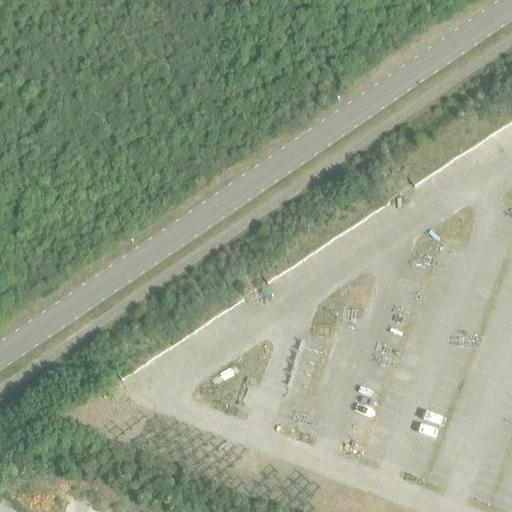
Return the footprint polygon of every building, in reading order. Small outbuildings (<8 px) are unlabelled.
[(504,114),(492,122),(498,131),(510,123),(504,114)] [(492,122),(480,130),(486,140),(498,131),(492,122)] [(480,130),(468,138),(474,148),(486,140),(480,130)] [(468,138),(456,146),(462,156),(474,148),(468,138)] [(444,155),(449,164),(462,156),(456,146),(444,155)] [(431,163),(437,172),(449,164),(444,155),(431,163)] [(419,171),(425,180),(437,172),(431,163),(419,171)] [(407,178),(413,187),(425,180),(419,171),(407,178)] [(383,195),(371,203),(377,213),(389,205),(383,195)] [(371,203),(358,211),(364,221),(377,213),(371,203)] [(346,219),(352,229),(364,221),(358,211),(346,219)] [(346,219),(334,227),(340,237),(352,229),(346,219)] [(322,235),(328,244),(340,237),(334,227),(322,235)] [(310,243),(316,252),(328,244),(322,235),(310,243)] [(310,243),(297,251),(303,260),(316,252),(310,243)] [(285,259),(291,268),(303,260),(297,251),(285,259)] [(285,259),(273,267),(279,276),(291,268),(285,259)] [(261,276),(267,285),(279,276),(273,267),(261,276)] [(224,300),(230,309),(242,301),(236,292),(224,300)] [(224,300),(211,308),(218,317),(230,309),(224,300)] [(199,316),(205,325),(218,317),(211,308),(199,316)] [(187,324),(193,333),(205,325),(199,316),(187,324)] [(175,332),(181,341),(193,333),(187,324),(175,332)] [(163,340),(169,349),(181,341),(175,332),(163,340)] [(151,348),(157,357),(169,349),(163,340),(151,348)] [(138,356),(145,365),(157,357),(151,348),(138,356)] [(126,364),(133,374),(145,365),(138,356),(126,364)] [(126,364),(114,372),(120,382),(133,374),(126,364)]
